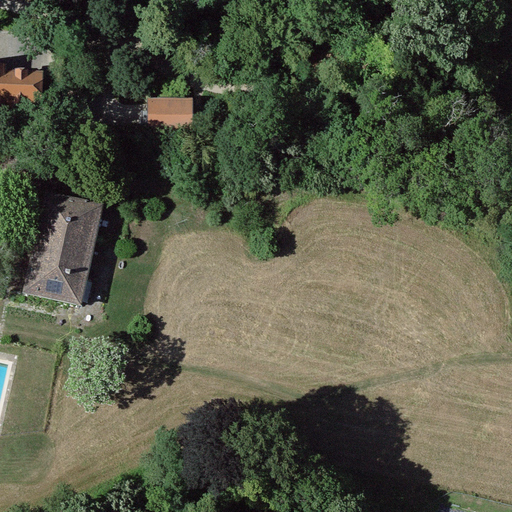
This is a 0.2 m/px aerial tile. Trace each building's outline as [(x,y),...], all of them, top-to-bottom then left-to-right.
[(0,105),(36,107),(37,75),(0,74),(0,105)] [(86,89),(56,89),(56,120),(86,120),(86,89)] [(188,103),(148,103),(148,131),(188,131),(188,103)] [(59,152),(14,142),(13,148),(8,169),(53,179),(59,152)] [(0,167),(8,169),(13,148),(0,145),(0,167)] [(78,308),(99,207),(41,195),(20,296),(78,308)]
